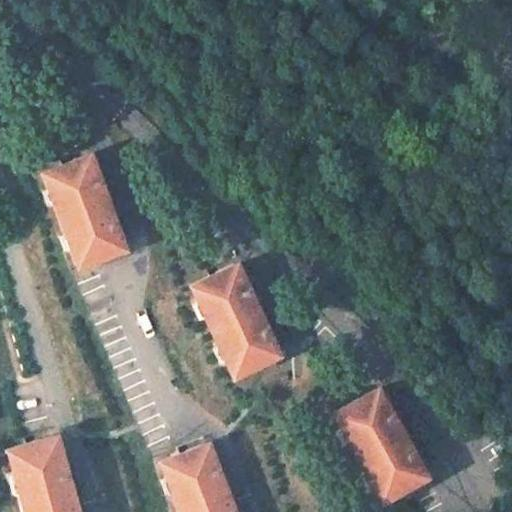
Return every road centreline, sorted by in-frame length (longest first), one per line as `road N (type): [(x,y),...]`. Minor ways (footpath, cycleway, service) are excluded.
road 1 (unknown): [(103,76),(402,368),(492,511)]
road 2 (unknown): [(312,355),(250,221)]
